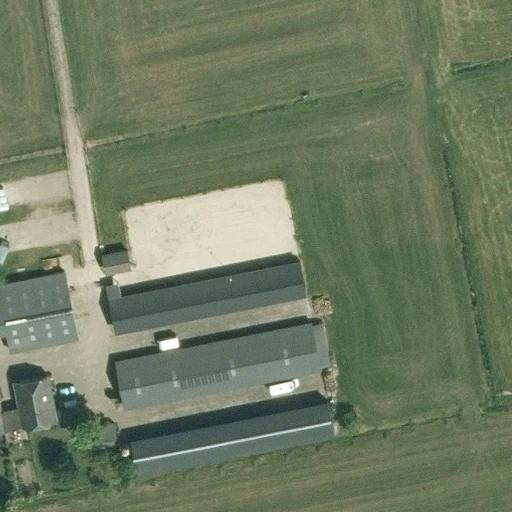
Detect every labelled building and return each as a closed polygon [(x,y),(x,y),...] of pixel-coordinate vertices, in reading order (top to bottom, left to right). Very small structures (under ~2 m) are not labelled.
[(94,250),(99,270),(127,262),(122,243),(94,250)] [(119,282),(106,284),(115,332),(307,294),(300,258),(121,293),(119,282)] [(10,350),(78,337),(64,270),(0,282),(0,331),(6,330),(10,350)] [(228,331),(227,320),(207,321),(207,331),(228,331)] [(320,363),(316,344),(311,321),(116,359),(125,408),(321,370),(320,363)] [(326,342),(316,344),(320,363),(330,361),(326,342)] [(0,429),(5,428),(22,425),(56,419),(47,374),(15,381),(19,406),(6,408),(1,409),(0,404),(0,429)] [(131,437),(138,471),(335,432),(328,399),(131,437)] [(114,422),(87,427),(91,448),(118,443),(114,422)]
